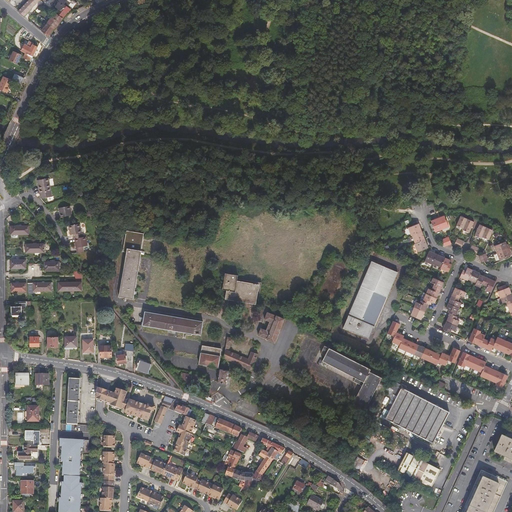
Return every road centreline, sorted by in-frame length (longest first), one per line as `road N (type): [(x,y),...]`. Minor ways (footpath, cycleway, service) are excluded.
road 1 (tertiary): [(352,483),(279,437),(108,370)]
road 2 (residential): [(3,354),(2,511)]
road 3 (track): [(369,0),(511,42)]
road 4 (residential): [(3,354),(0,218)]
road 5 (residential): [(435,511),(487,404),(502,409)]
road 6 (track): [(238,122),(275,0)]
road 7 (secondary): [(0,158),(52,44)]
